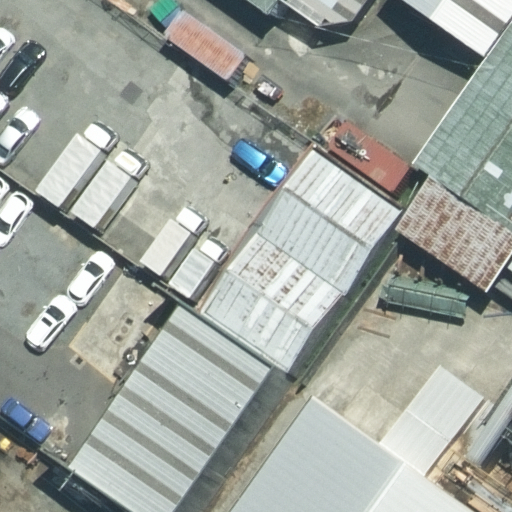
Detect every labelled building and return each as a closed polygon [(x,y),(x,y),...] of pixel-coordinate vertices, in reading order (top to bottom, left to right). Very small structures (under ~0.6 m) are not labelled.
[(322,0),(253,0),(300,33),(322,0)] [(511,79),(511,0),(397,0),(395,4),(510,83),(511,79)] [(511,79),(510,83),(438,185),(511,236),(511,79)] [(326,159),(211,326),(299,387),(415,219),(326,159)] [(211,326),(200,319),(86,486),(123,511),(213,511),(299,387),(211,326)] [(459,511),(341,428),(280,511),(459,511)]
